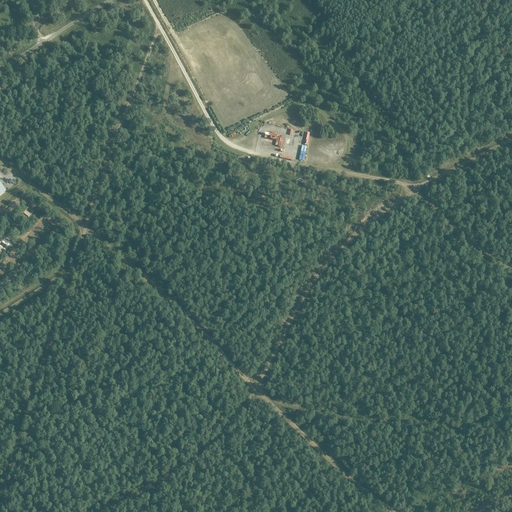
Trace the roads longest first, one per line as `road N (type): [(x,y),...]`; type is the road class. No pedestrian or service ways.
road 1 (track): [(103,511),(178,470),(227,429),(313,279),(365,224),(511,139)]
road 2 (track): [(145,0),(159,25),(92,203),(0,496)]
road 3 (track): [(392,511),(136,270),(0,161)]
road 4 (track): [(511,269),(456,232),(411,185),(227,143),(159,25)]
road 5 (track): [(51,36),(147,112),(210,143),(223,146),(283,110),(318,109),(348,144),(343,159),(320,168)]
road 6 (unclassified): [(0,70),(112,0)]
